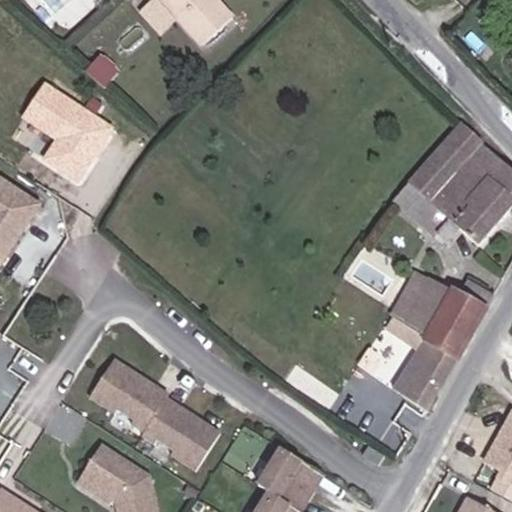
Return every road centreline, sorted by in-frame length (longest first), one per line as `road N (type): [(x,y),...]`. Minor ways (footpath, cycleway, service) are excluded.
road 1 (residential): [(401,500),(124,300),(101,305),(36,410)]
road 2 (residential): [(401,500),(511,312)]
road 3 (tertiary): [(379,0),(511,131)]
